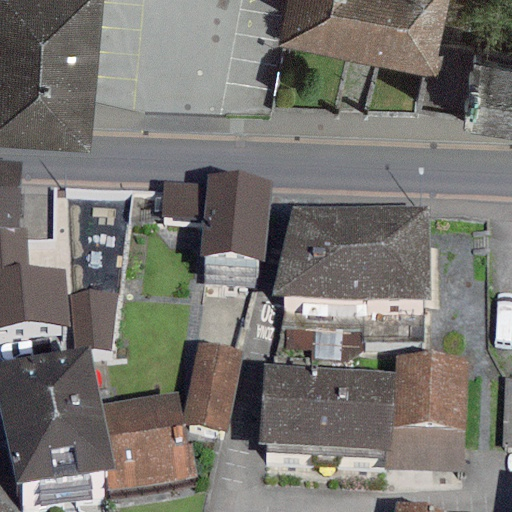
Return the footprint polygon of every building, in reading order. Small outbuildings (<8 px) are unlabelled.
[(0,0),(0,148),(89,151),(101,0),(0,0)] [(287,0),(279,48),(434,77),(448,0),(287,0)] [(511,60),(482,56),(473,119),(511,124),(511,60)] [(271,180),(206,175),(204,186),(163,185),(160,222),(202,223),(200,258),(263,263),(271,180)] [(0,249),(19,251),(22,192),(0,191),(0,249)] [(429,210),(291,204),(271,295),(428,302),(429,210)] [(0,350),(68,347),(65,288),(28,291),(25,250),(19,251),(0,249),(0,350)] [(115,294),(68,295),(75,349),(87,347),(108,354),(115,294)] [(241,353),(195,344),(181,415),(179,423),(185,424),(225,432),(241,353)] [(99,405),(87,347),(75,349),(0,361),(0,417),(16,486),(104,471),(114,470),(99,405)] [(467,358),(393,357),(394,372),(391,428),(461,431),(466,430),(467,358)] [(394,372),(262,366),(258,444),(265,444),(265,454),(380,460),(380,471),(459,475),(461,431),(391,428),(394,372)] [(511,448),(511,381),(504,381),(503,448),(511,448)] [(176,393),(99,405),(114,470),(104,471),(108,495),(196,481),(185,424),(179,423),(181,415),(176,393)] [(11,511),(0,501),(0,511),(11,511)] [(436,511),(394,503),(392,511),(436,511)]
